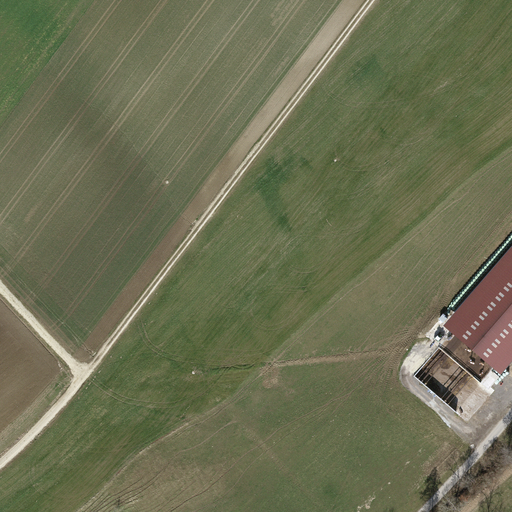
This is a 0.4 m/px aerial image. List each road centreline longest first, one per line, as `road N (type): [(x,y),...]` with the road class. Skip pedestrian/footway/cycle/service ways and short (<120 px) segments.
road 1 (track): [(226,511),(506,207)]
road 2 (unclassified): [(511,414),(422,511)]
road 3 (track): [(0,286),(85,376)]
